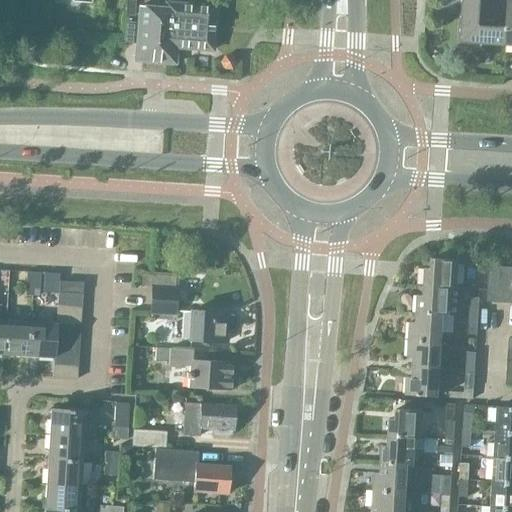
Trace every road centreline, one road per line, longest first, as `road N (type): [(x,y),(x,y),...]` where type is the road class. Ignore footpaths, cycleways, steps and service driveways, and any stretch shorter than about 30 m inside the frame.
road 1 (residential): [(0,257),(99,263),(92,389),(11,384)]
road 2 (secondary): [(273,121),(0,118)]
road 3 (secondary): [(0,155),(230,166),(270,177)]
road 4 (tertiary): [(298,208),(295,317),(308,365)]
road 5 (tertiary): [(308,365),(329,317),(345,212)]
road 6 (secondary): [(379,185),(511,184)]
road 7 (residential): [(4,511),(11,384)]
road 8 (secondary): [(511,144),(385,130)]
